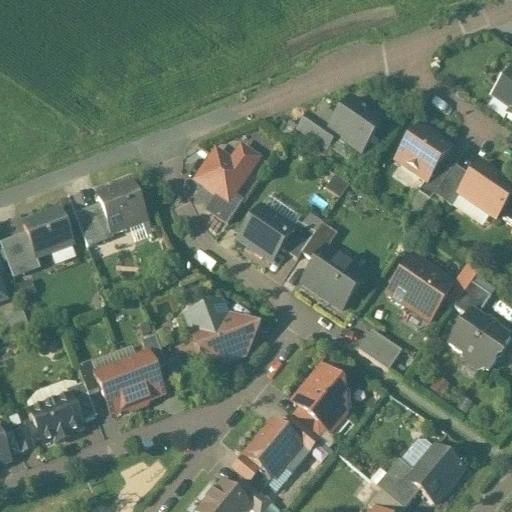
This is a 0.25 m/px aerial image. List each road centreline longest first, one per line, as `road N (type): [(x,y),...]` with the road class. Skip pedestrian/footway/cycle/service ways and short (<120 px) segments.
road 1 (residential): [(232,405),(298,317),(201,249),(154,141)]
road 2 (residential): [(0,493),(232,405)]
road 3 (residential): [(0,199),(154,141)]
road 4 (residential): [(376,57),(511,149)]
road 5 (residential): [(376,57),(511,6)]
road 6 (residential): [(242,109),(376,57)]
road 7 (residential): [(149,511),(232,405)]
